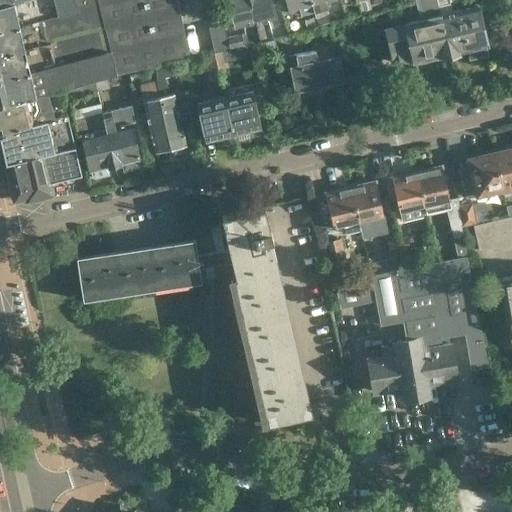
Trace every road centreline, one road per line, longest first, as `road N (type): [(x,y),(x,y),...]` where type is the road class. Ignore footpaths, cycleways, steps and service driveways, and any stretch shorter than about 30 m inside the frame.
road 1 (residential): [(511,108),(0,230)]
road 2 (residential): [(35,486),(161,451),(359,478),(458,466),(511,447)]
road 3 (residential): [(35,486),(0,323)]
